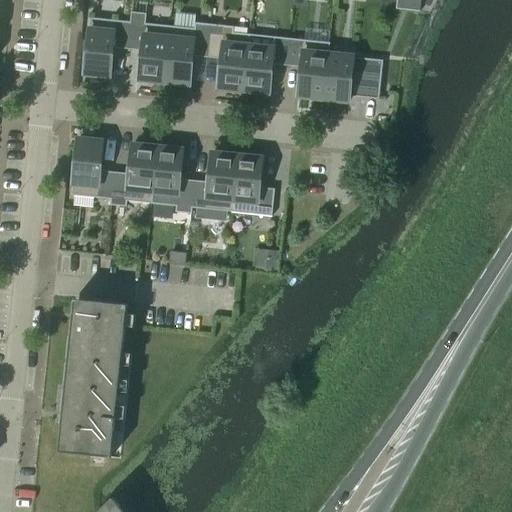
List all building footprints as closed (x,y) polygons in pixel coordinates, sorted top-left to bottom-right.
[(420,0),(397,0),(396,8),(419,11),(420,0)] [(130,22),(128,49),(142,51),(139,79),(150,81),(150,83),(162,84),(162,82),(164,82),(170,26),(147,24),(148,12),(132,11),(130,22)] [(128,49),(130,22),(90,18),(84,74),(87,74),(86,76),(99,78),(99,75),(111,76),(114,48),(128,49)] [(207,58),(211,25),(195,23),(195,29),(170,26),(164,82),(166,82),(166,85),(178,86),(179,84),(190,85),(193,56),(207,58)] [(211,25),(207,58),(221,59),(218,88),(230,89),(230,91),(242,93),(242,90),(244,90),(250,34),(233,33),(234,27),(211,25)] [(250,34),(244,90),(246,91),(246,93),(258,94),(258,92),(270,93),(273,64),(287,66),(290,39),(273,37),(272,45),(249,43),(250,34)] [(290,39),(287,66),(301,67),(298,96),(310,97),(309,100),(321,101),(322,98),(324,99),(329,52),(329,43),(290,39)] [(329,52),(324,99),(326,99),(325,101),(338,103),(338,100),(349,101),(350,92),(357,93),(356,97),(379,99),(383,60),(355,58),(355,54),(329,52)] [(77,140),(71,195),(110,200),(113,172),(101,171),(104,142),(92,141),(92,139),(80,138),(80,140),(77,140)] [(153,192),(157,148),(155,148),(156,145),(143,144),(143,147),(132,145),(129,174),(113,172),(110,200),(110,206),(126,207),(127,201),(152,204),(153,192)] [(192,208),(194,181),(180,179),(183,151),(172,150),(172,147),(160,146),(160,148),(157,148),(153,192),(177,194),(175,212),(192,214),(192,208)] [(231,212),(237,156),(235,156),(235,154),(223,153),(223,155),(211,154),(208,182),(194,181),(192,208),(231,212)] [(237,156),(231,212),(272,216),(275,189),(260,188),(263,159),(251,158),(252,156),(239,154),(239,157),(237,156)] [(265,250),(264,267),(276,268),(277,251),(265,250)] [(58,452),(90,456),(110,458),(126,306),(81,301),(69,412),(63,411),(60,430),(58,452)] [(122,511),(121,509),(112,498),(97,511),(122,511)]
